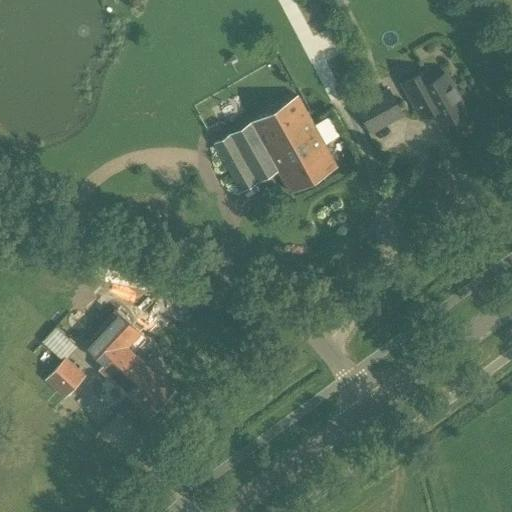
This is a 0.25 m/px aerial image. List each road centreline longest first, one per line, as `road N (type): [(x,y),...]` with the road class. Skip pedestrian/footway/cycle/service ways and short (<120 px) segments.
road 1 (unclassified): [(377,406),(305,315),(253,284),(0,220)]
road 2 (tertiary): [(232,511),(377,406)]
road 3 (tertiary): [(377,406),(511,308)]
